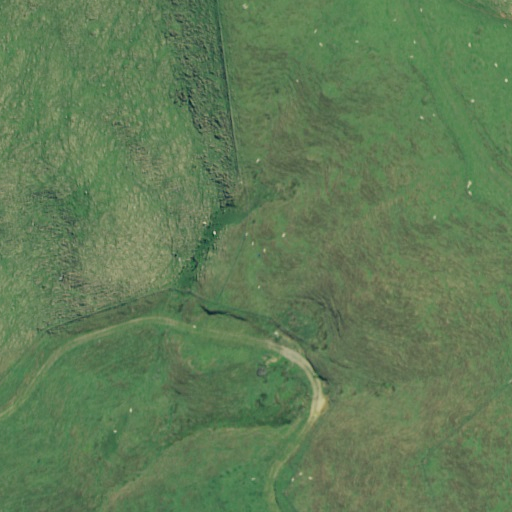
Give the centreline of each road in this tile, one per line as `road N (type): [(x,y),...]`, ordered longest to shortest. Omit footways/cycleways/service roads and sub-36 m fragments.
road 1 (track): [(140,319),(249,339),(296,369),(305,390),(269,483),(276,511)]
road 2 (unclassified): [(0,412),(83,334),(140,319)]
